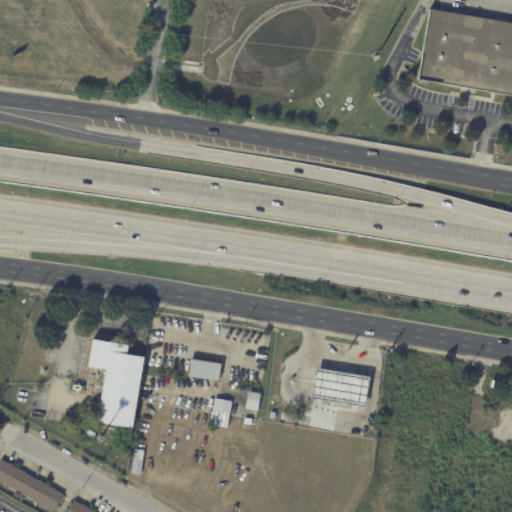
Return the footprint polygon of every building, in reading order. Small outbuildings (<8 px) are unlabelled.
[(511,97),(417,82),(429,10),(511,24),(511,97)] [(99,341),(131,347),(130,356),(147,359),(135,430),(100,424),(109,371),(91,368),(95,340),(99,341)] [(191,376),(194,360),(226,365),(223,382),(191,377),(191,376)] [(368,377),(315,369),(310,398),(364,406),(368,377)] [(251,392),(263,394),(261,411),(248,410),(251,392)] [(231,416),(228,429),(211,426),(216,399),(233,402),(231,416)] [(299,416),(304,417),(303,424),(284,421),(285,414),(299,416)] [(85,435),(88,430),(97,434),(94,440),(85,436),(85,435)] [(133,474),(136,451),(146,452),(142,476),(133,474)] [(65,494),(56,511),(0,479),(0,464),(3,458),(11,463),(12,462),(15,464),(15,465),(24,469),(41,479),(42,479),(45,481),(54,487),(54,486),(58,488),(57,489),(66,493),(65,494)] [(69,511),(77,500),(85,504),(85,503),(89,506),(99,511),(69,511)]
